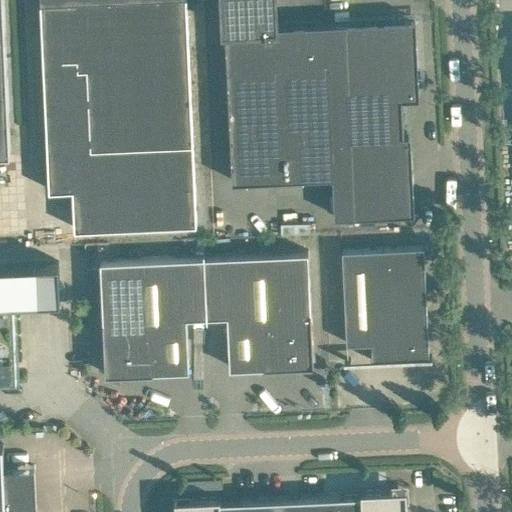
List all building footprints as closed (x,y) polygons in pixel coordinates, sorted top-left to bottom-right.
[(0,0),(0,150),(11,150),(3,0),(0,0)] [(40,0),(42,36),(49,188),(93,186),(94,225),(75,226),(75,227),(197,221),(186,0),(40,0)] [(332,84),(329,21),(276,23),(275,0),(223,0),(233,179),(333,174),(335,214),(338,214),(332,84)] [(332,84),(338,214),(414,210),(411,132),(404,132),(402,96),(419,95),(419,80),(418,80),(415,17),(348,20),(347,20),(329,21),(332,84)] [(95,237),(128,237),(128,227),(95,227),(95,237)] [(371,357),(371,358),(432,356),(432,354),(429,354),(424,244),(342,248),(347,341),(372,340),(372,357),(371,357)] [(204,253),(207,313),(228,312),(230,365),(266,363),(266,365),(314,362),(311,308),(308,249),(204,253)] [(187,314),(207,313),(204,253),(101,258),(103,318),(106,372),(154,370),(154,368),(189,367),(187,314)] [(0,378),(1,378),(6,378),(17,378),(16,355),(15,346),(13,298),(61,295),(59,259),(0,262),(0,378)] [(4,464),(3,442),(2,442),(2,443),(0,442),(0,511),(37,511),(35,462),(4,464)] [(407,511),(407,500),(406,500),(406,501),(402,501),(398,499),(395,496),(393,492),(392,488),(392,487),(361,488),(361,492),(231,498),(231,508),(221,509),(221,499),(221,495),(189,496),(190,497),(190,502),(187,505),(185,508),(181,511),(177,511),(176,511),(175,511),(407,511)] [(231,498),(221,499),(221,509),(231,508),(231,498)]
